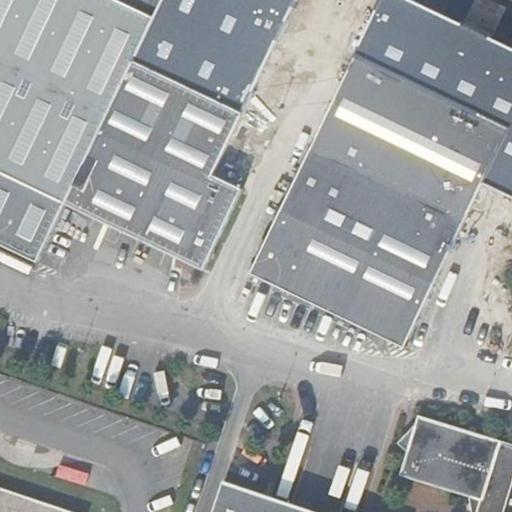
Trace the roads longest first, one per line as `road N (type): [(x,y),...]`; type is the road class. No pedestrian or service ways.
road 1 (unknown): [(198,338),(334,58)]
road 2 (unknown): [(433,375),(495,241)]
